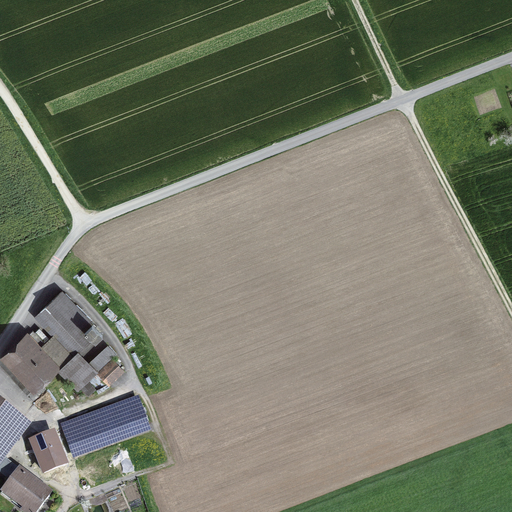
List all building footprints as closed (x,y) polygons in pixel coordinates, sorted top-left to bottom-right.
[(61,292),(38,314),(78,354),(93,340),(96,342),(103,335),(61,292)] [(60,370),(61,369),(39,347),(47,339),(35,326),(1,361),(34,395),(60,370)] [(108,346),(91,362),(99,370),(116,354),(108,346)] [(96,373),(78,354),(61,369),(60,370),(77,390),(96,373)] [(61,428),(71,454),(149,424),(138,398),(61,428)] [(0,469),(33,426),(0,400),(0,469)] [(55,434),(31,442),(44,473),(68,465),(55,434)] [(42,511),(55,494),(19,469),(2,493),(28,511),(42,511)]
